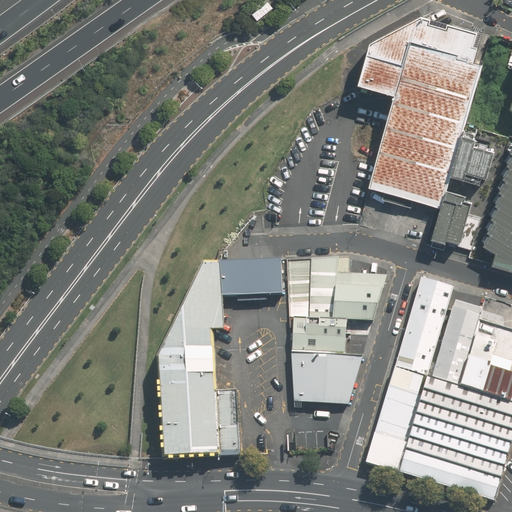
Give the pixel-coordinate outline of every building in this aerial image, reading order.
[(465,129),(483,65),(475,62),(479,47),(475,46),(479,32),(424,17),(371,44),(360,84),(398,95),(372,187),(398,194),(442,207),(448,186),(452,171),(465,129)] [(484,172),(489,174),(497,146),(477,140),(479,133),(465,129),(452,171),(482,179),(484,172)] [(511,133),(479,240),(497,252),(494,261),(511,266),(511,133)] [(462,241),(474,198),(466,196),(467,191),(448,186),(442,207),(434,236),(448,239),(449,237),(462,241)] [(338,271),(349,272),(350,260),(338,262),(338,265),(338,271)] [(223,294),(222,272),(283,269),(282,262),(272,263),(244,264),(204,266),(160,355),(163,459),(242,454),(238,390),(216,390),(213,329),(222,329),(223,294)] [(311,262),(289,263),(291,317),(294,317),(310,318),(311,262)] [(338,262),(311,262),(310,318),(333,319),(336,293),(338,271),(338,265),(338,262)] [(223,294),(284,293),(283,269),(222,272),(223,294)] [(349,272),(338,271),(336,293),(379,296),(387,273),(349,272)] [(398,368),(428,377),(454,289),(423,280),(398,368)] [(336,293),(333,319),(347,320),(372,322),(379,296),(336,293)] [(479,316),(451,308),(430,379),(458,387),(479,316)] [(346,354),(347,320),(333,319),(310,318),(294,317),(292,352),(346,354)] [(474,333),(458,387),(483,394),(499,340),(474,333)] [(292,352),(295,402),(347,405),(363,355),(346,354),(292,352)] [(511,436),(511,403),(427,379),(422,395),(400,472),(493,500),(511,436)] [(369,463),(400,472),(422,395),(391,386),(369,463)]
